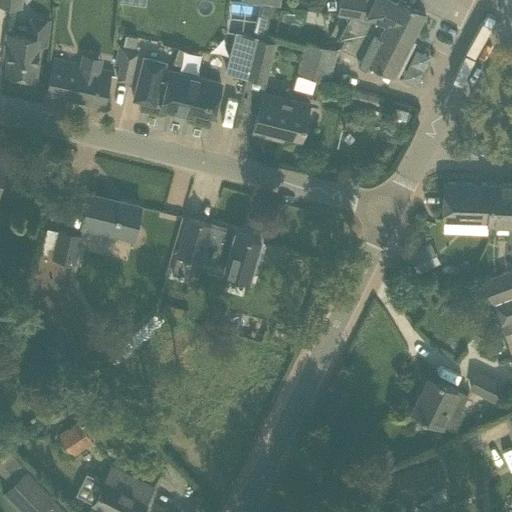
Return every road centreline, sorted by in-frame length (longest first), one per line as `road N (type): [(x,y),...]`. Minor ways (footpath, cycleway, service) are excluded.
road 1 (residential): [(391,207),(0,112)]
road 2 (tertiary): [(241,511),(391,207)]
road 3 (tertiary): [(417,157),(494,0)]
